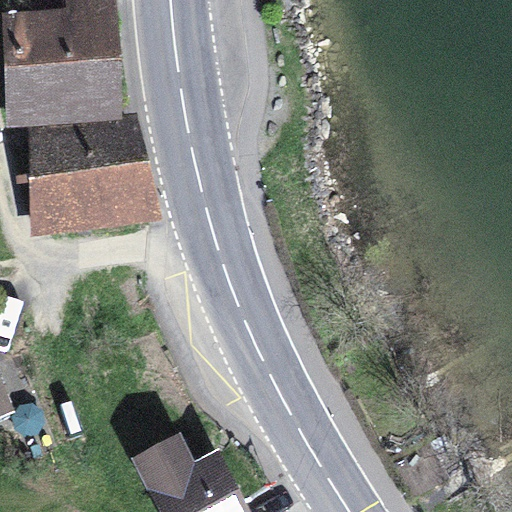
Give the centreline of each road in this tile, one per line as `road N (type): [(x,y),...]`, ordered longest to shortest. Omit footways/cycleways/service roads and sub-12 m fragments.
road 1 (primary): [(170,0),(185,118),(216,245),(257,351),(348,511)]
road 2 (track): [(0,168),(24,262),(216,245)]
